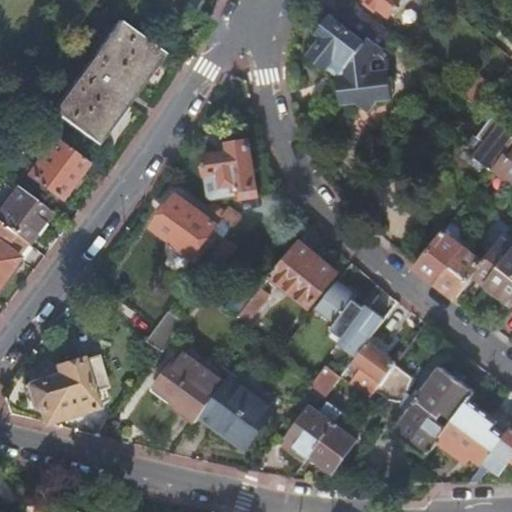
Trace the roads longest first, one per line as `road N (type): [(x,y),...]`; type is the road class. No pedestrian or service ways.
road 1 (residential): [(511,367),(323,210),(279,133),(264,47),(270,0)]
road 2 (residential): [(256,0),(0,346)]
road 3 (residential): [(284,505),(0,435)]
